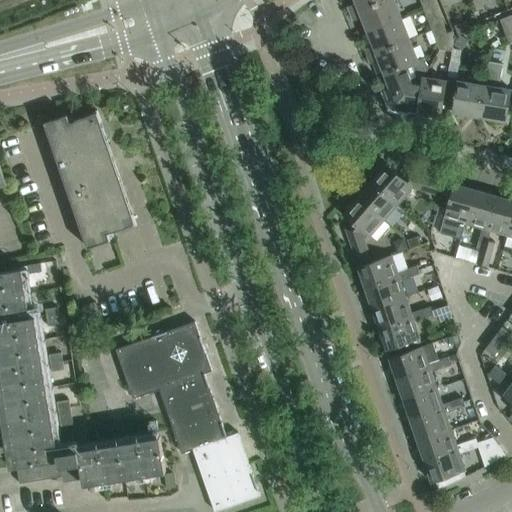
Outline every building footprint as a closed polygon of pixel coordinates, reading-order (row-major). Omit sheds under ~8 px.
[(347,6),(351,13),(384,0),(355,0),(356,2),(347,6)] [(367,31),(401,18),(393,0),(384,0),(351,13),(353,20),(362,17),(367,31)] [(439,15),(434,2),(421,7),(426,20),(439,15)] [(511,14),(499,19),(504,31),(511,28),(511,14)] [(367,56),(409,39),(401,18),(367,31),(373,45),(364,48),(367,56)] [(428,25),(436,43),(443,26),(441,20),(428,25)] [(457,35),(470,30),(467,20),(453,25),(457,35)] [(439,49),(451,51),(454,35),(452,30),(446,33),(439,49)] [(384,73),(406,65),(418,61),(409,39),(367,56),(370,63),(379,59),(384,73)] [(511,90),(499,88),(502,65),(489,63),(486,81),(492,82),(492,87),(484,85),(479,116),(506,121),(511,90)] [(415,121),(421,83),(413,82),(406,65),(384,73),(390,87),(384,89),(392,108),(410,111),(408,120),(415,121)] [(422,77),(421,83),(415,121),(424,122),(425,113),(440,116),(446,80),(422,77)] [(479,116),(484,85),(458,81),(452,112),(479,116)] [(67,114),(44,122),(88,248),(110,240),(108,233),(135,224),(135,226),(136,225),(97,110),(96,110),(96,112),(69,121),(67,114)] [(386,163),(371,180),(398,203),(412,187),(428,191),(431,178),(408,171),(402,177),(386,163)] [(437,179),(433,193),(441,195),(445,182),(437,179)] [(398,203),(371,180),(357,196),(384,220),(398,203)] [(465,223),(475,189),(453,183),(453,184),(445,182),(441,195),(449,197),(444,217),(465,223)] [(496,195),(475,189),(465,223),(481,228),(486,229),(496,195)] [(511,217),(511,199),(496,195),(486,229),(490,230),(507,235),(511,217)] [(384,220),(357,196),(342,213),(351,221),(345,228),(353,250),(366,246),(365,241),(361,232),(362,231),(369,237),(384,220)] [(490,230),(486,229),(481,228),(478,238),(487,241),(490,230)] [(417,236),(407,240),(409,248),(420,245),(417,236)] [(406,247),(403,238),(397,240),(395,245),(397,250),(406,247)] [(494,243),(487,241),(478,238),(475,248),(480,249),(475,264),(487,268),(494,243)] [(368,251),(355,256),(358,266),(372,262),(372,261),(368,251)] [(365,287),(398,276),(397,272),(407,268),(401,251),(372,261),(372,262),(358,266),(357,266),(365,287)] [(29,265),(30,273),(43,271),(42,263),(29,265)] [(407,268),(409,277),(419,273),(416,265),(407,268)] [(372,308),(405,296),(399,280),(409,277),(407,268),(397,272),(398,276),(365,287),(372,308)] [(19,483),(81,473),(83,484),(165,471),(160,435),(79,449),(78,440),(56,444),(36,315),(30,316),(22,269),(0,272),(0,406),(4,433),(0,433),(0,439),(2,453),(7,452),(10,467),(16,466),(19,483)] [(379,328),(412,317),(411,313),(405,296),(372,308),(379,328)] [(44,309),(46,317),(60,314),(58,306),(44,309)] [(420,309),(423,318),(433,314),(430,306),(420,309)] [(412,317),(379,328),(386,350),(419,338),(413,321),(423,318),(420,309),(411,313),(412,317)] [(61,323),(60,314),(46,317),(47,325),(61,323)] [(511,330),(511,324),(506,320),(495,334),(504,341),(511,330)] [(132,397),(159,388),(204,373),(212,370),(195,321),(116,348),(132,397)] [(494,355),(504,341),(495,334),(485,348),(494,355)] [(428,363),(438,360),(432,342),(389,357),(396,379),(429,367),(428,363)] [(50,354),(51,362),(64,360),(63,352),(50,354)] [(438,360),(441,368),(450,364),(448,356),(438,360)] [(66,369),(64,360),(51,362),(53,371),(66,369)] [(428,363),(429,367),(396,379),(403,399),(436,388),(431,371),(441,368),(438,360),(428,363)] [(499,383),(506,374),(494,365),(488,374),(499,383)] [(215,404),(204,373),(159,388),(170,420),(215,404)] [(511,406),(511,382),(501,398),(511,406)] [(443,408),(442,404),(436,388),(403,399),(410,419),(443,408)] [(452,400),(455,409),(464,405),(462,397),(452,400)] [(58,402),(59,411),(72,409),(71,400),(58,402)] [(417,440),(450,428),(445,412),(455,409),(452,400),(442,404),(443,408),(410,419),(417,440)] [(227,436),(215,404),(170,420),(182,453),(193,449),(193,448),(227,436)] [(59,411),(61,419),(73,417),(72,409),(59,411)] [(74,425),(73,417),(61,419),(62,427),(74,425)] [(424,460),(457,449),(459,453),(469,450),(466,441),(456,445),(450,428),(417,440),(424,460)] [(238,432),(227,436),(193,448),(193,449),(204,479),(249,464),(238,432)] [(492,437),(477,442),(478,446),(485,466),(505,454),(492,437)] [(469,450),(478,446),(477,442),(476,438),(466,441),(469,450)] [(465,470),(459,453),(457,449),(424,460),(431,482),(435,480),(438,489),(465,476),(464,471),(465,470)] [(260,495),(249,464),(204,479),(215,511),(260,495)]
